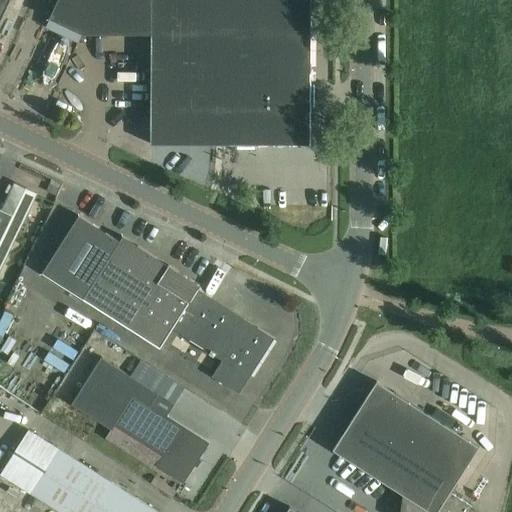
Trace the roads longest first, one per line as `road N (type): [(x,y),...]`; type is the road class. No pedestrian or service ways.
road 1 (unclassified): [(350,287),(0,134)]
road 2 (secondary): [(350,287),(371,167),(372,0)]
road 3 (secondary): [(227,511),(323,363),(350,287)]
